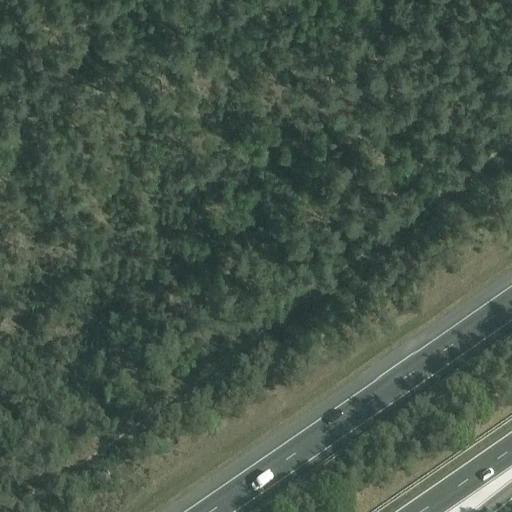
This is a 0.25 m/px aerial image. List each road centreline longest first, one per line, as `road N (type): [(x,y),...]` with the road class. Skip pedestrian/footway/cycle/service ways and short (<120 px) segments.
road 1 (track): [(6,511),(220,361),(511,136)]
road 2 (motorway): [(511,302),(209,511)]
